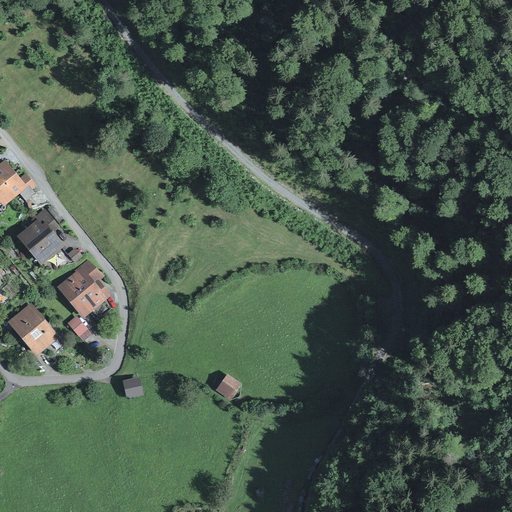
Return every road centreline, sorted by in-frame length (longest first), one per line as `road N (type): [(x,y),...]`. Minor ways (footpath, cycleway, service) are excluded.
road 1 (track): [(307,511),(380,346),(386,303),(378,284),(254,198),(160,111),(78,0)]
road 2 (residential): [(15,381),(97,378),(113,368),(122,297),(0,127)]
